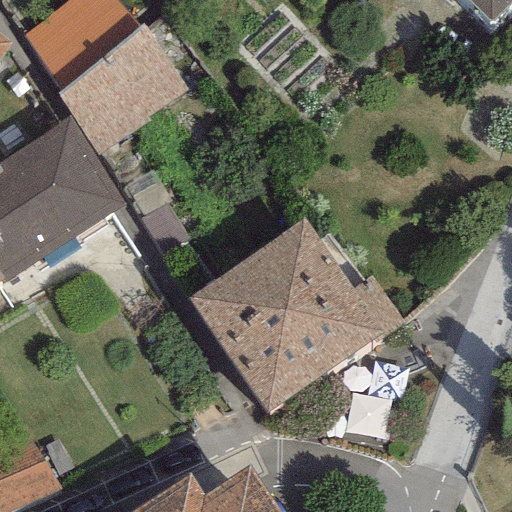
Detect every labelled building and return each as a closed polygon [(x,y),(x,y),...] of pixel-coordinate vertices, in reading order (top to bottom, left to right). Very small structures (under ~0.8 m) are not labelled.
[(62,0),(15,38),(51,83),(131,19),(115,0),(62,0)] [(511,49),(511,0),(461,0),(511,50),(511,49)] [(154,50),(61,113),(81,142),(94,133),(129,156),(196,111),(154,50)] [(0,86),(11,74),(0,65),(0,86)] [(61,158),(0,194),(0,279),(17,307),(115,247),(61,158)] [(304,231),(194,307),(275,424),(385,349),(304,231)] [(0,316),(17,307),(0,279),(0,316)] [(29,443),(0,458),(0,511),(59,511),(66,509),(29,443)] [(160,511),(272,511),(250,479),(202,511),(190,493),(160,511)]
